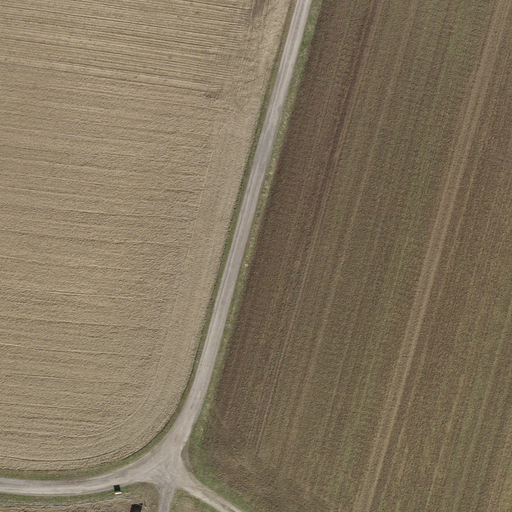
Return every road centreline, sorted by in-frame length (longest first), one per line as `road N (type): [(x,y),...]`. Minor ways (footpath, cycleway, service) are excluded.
road 1 (track): [(164,464),(217,349),(309,0)]
road 2 (track): [(0,485),(95,487),(164,464)]
